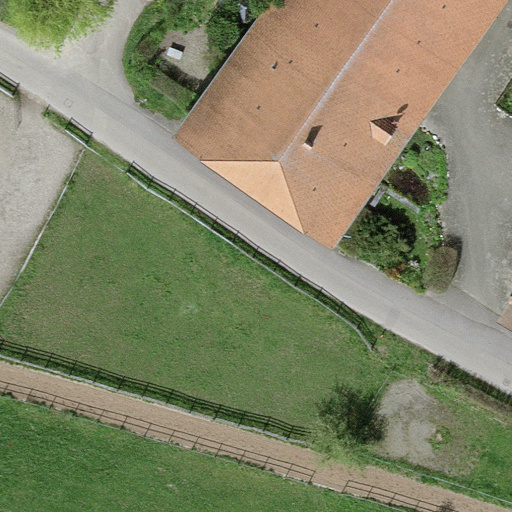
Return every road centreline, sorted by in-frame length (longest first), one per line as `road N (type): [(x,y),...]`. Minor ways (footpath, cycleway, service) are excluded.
road 1 (unclassified): [(511,384),(272,248),(0,65)]
road 2 (track): [(441,511),(0,384)]
